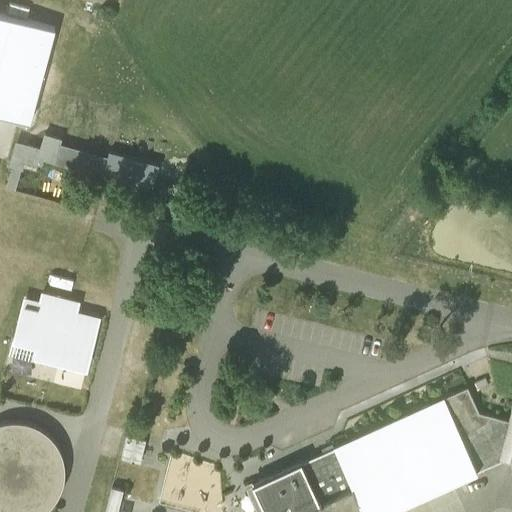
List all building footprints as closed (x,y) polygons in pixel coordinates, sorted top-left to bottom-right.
[(0,113),(30,121),(55,28),(0,13),(0,113)] [(39,147),(15,140),(7,165),(11,166),(5,187),(15,190),(23,166),(35,169),(37,164),(41,165),(43,160),(101,176),(107,156),(59,144),(61,138),(43,133),(39,147)] [(79,300),(40,291),(38,300),(23,296),(11,341),(35,347),(33,357),(86,370),(87,370),(100,316),(77,311),(79,300)] [(276,394),(258,379),(250,388),(268,403),(275,395),(276,394)] [(337,444),(334,446),(334,447),(363,511),(382,511),(500,459),(501,459),(511,419),(509,419),(479,411),(467,386),(337,444)] [(511,407),(509,419),(511,419),(501,459),(510,461),(511,451),(511,407)] [(62,478),(64,469),(59,450),(48,434),(32,424),(13,420),(0,422),(0,511),(39,511),(50,505),(60,488),(62,478)] [(146,439),(127,434),(121,458),(134,461),(141,456),(146,439)] [(301,460),(252,483),(264,511),(363,511),(334,447),(327,450),(301,461),(301,460)] [(123,489),(111,486),(104,511),(117,511),(121,497),(123,489)]
